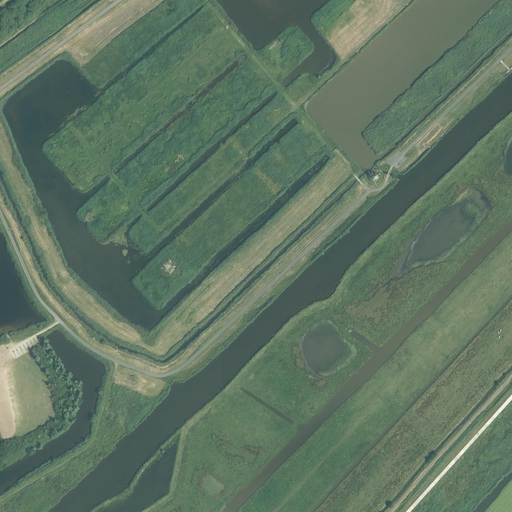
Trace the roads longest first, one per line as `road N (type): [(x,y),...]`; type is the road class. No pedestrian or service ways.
road 1 (track): [(294,106),(160,232),(92,151),(227,25)]
road 2 (track): [(370,190),(205,0)]
road 3 (track): [(117,361),(92,441),(0,502)]
road 4 (track): [(294,106),(410,0)]
